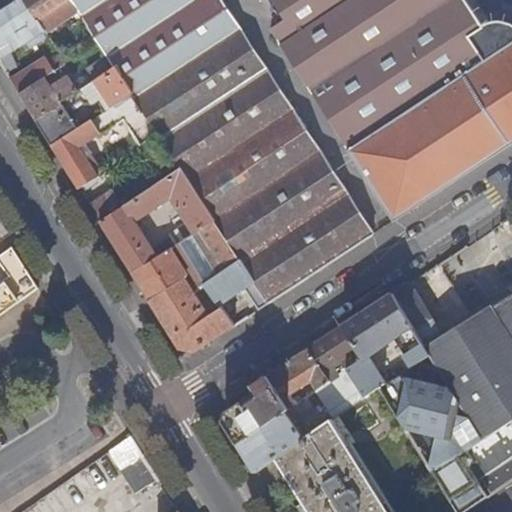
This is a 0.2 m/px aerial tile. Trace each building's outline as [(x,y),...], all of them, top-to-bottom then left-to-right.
[(44,40),(51,37),(46,29),(39,19),(26,0),(20,0),(0,14),(0,58),(7,55),(41,35),(44,40)] [(26,0),(39,19),(67,0),(26,0)] [(67,0),(39,19),(46,29),(79,8),(74,0),(67,0)] [(111,57),(118,68),(135,94),(143,106),(149,116),(156,126),(183,167),(216,219),(242,259),(256,279),(271,303),(302,283),(375,235),(221,0),(74,0),(79,8),(102,43),(111,57)] [(376,189),(397,220),(511,145),(511,42),(501,49),(487,27),(468,0),(273,0),(277,5),(262,15),(272,30),(274,29),(378,188),(376,189)] [(497,21),(487,27),(501,49),(511,42),(511,20),(509,20),(506,19),(501,20),(497,21)] [(0,58),(0,60),(8,73),(16,69),(7,55),(0,58)] [(48,58),(13,80),(22,94),(47,78),(68,65),(63,57),(52,64),(48,58)] [(81,57),(76,60),(79,66),(85,62),(81,57)] [(90,71),(97,82),(118,68),(111,57),(90,71)] [(97,82),(79,93),(83,98),(85,101),(94,103),(101,99),(106,96),(113,107),(125,101),(135,94),(118,68),(97,82)] [(47,78),(22,94),(37,119),(64,103),(68,100),(79,93),(69,76),(52,86),(47,78)] [(83,98),(79,93),(68,100),(72,105),(83,98)] [(132,112),(143,106),(135,94),(125,101),(132,112)] [(106,96),(101,99),(109,110),(113,107),(106,96)] [(64,103),(37,119),(53,145),(80,128),(64,103)] [(150,131),(156,126),(149,116),(143,120),(150,131)] [(80,128),(53,145),(84,193),(100,183),(97,179),(106,173),(94,154),(96,153),(89,141),(102,132),(94,119),(80,128)] [(125,205),(101,221),(134,272),(158,256),(136,222),(173,198),(195,232),(216,219),(183,167),(125,205)] [(114,189),(91,204),(101,221),(125,205),(114,189)] [(242,259),(216,219),(195,232),(185,239),(171,248),(175,253),(181,249),(187,259),(181,262),(189,274),(186,276),(196,291),(207,284),(206,282),(242,259)] [(165,242),(169,249),(171,248),(185,239),(179,229),(170,234),(172,238),(165,242)] [(158,256),(134,272),(160,314),(196,291),(186,276),(189,274),(181,262),(175,253),(171,248),(169,249),(158,256)] [(175,253),(181,262),(187,259),(181,249),(175,253)] [(256,279),(242,259),(206,282),(207,284),(220,302),(226,298),(250,282),(256,279)] [(250,282),(266,307),(271,303),(256,279),(250,282)] [(511,295),(446,338),(411,283),(394,294),(486,438),(468,450),(485,479),(494,493),(511,480),(511,295)] [(196,291),(160,314),(182,349),(196,352),(236,326),(230,317),(223,307),(211,314),(196,291)] [(349,368),(349,369),(361,388),(367,397),(381,386),(435,472),(468,450),(486,438),(394,294),(344,327),(364,359),(349,368)] [(223,307),(230,317),(236,313),(226,298),(220,302),(223,307)] [(344,361),(349,368),(364,359),(344,327),(310,349),(326,373),(344,361)] [(268,376),(289,410),(301,401),(299,397),(295,399),(293,394),(312,381),(318,390),(330,381),(326,373),(310,349),(268,376)] [(330,381),(349,369),(349,368),(344,361),(326,373),(330,381)] [(324,401),(329,409),(361,388),(349,369),(330,381),(318,390),(317,391),(324,401)] [(240,443),(287,411),(289,410),(268,376),(233,399),(228,423),(240,443)] [(329,409),(334,419),(367,397),(361,388),(329,409)] [(287,411),(294,421),(324,401),(317,391),(301,401),(289,410),(287,411)] [(258,472),(279,457),(306,439),(303,433),(306,431),(303,425),(299,428),(294,421),(287,411),(240,443),(258,472)] [(279,457),(312,511),(389,511),(333,420),(306,439),(279,457)] [(133,437),(111,452),(138,495),(161,481),(133,437)] [(435,472),(459,511),(466,511),(491,495),(481,481),(485,479),(468,450),(435,472)]
